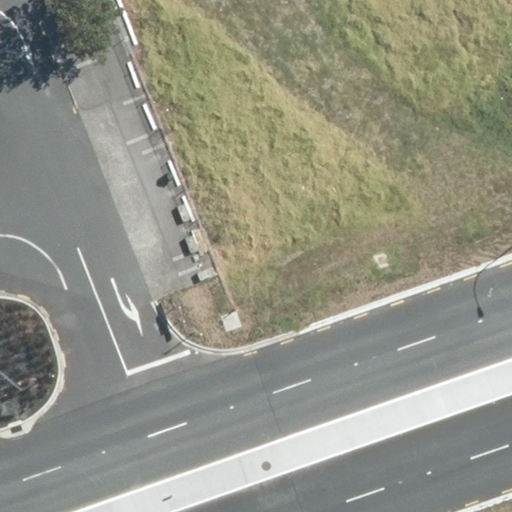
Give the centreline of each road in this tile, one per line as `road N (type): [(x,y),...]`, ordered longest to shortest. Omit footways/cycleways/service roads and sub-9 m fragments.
road 1 (tertiary): [(0,482),(511,317)]
road 2 (tertiary): [(511,451),(345,511)]
